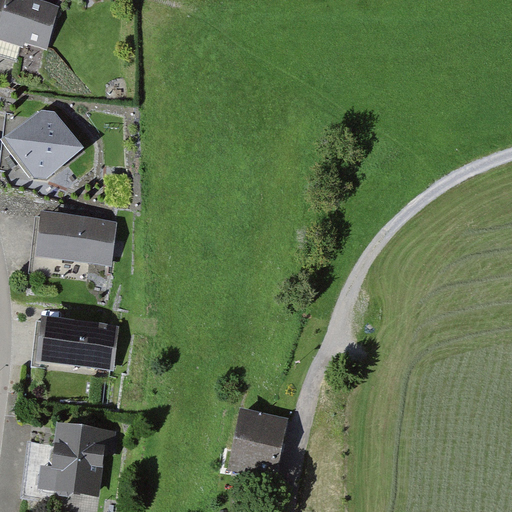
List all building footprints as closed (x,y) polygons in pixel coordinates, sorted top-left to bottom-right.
[(70,12),(32,0),(0,0),(0,34),(57,52),(70,12)] [(58,115),(20,143),(54,187),(91,158),(58,115)] [(121,229),(37,220),(31,276),(86,282),(88,266),(116,269),(121,229)] [(123,329),(46,320),(41,368),(118,377),(123,329)] [(300,423),(255,414),(245,467),(290,476),(300,423)] [(116,435),(69,430),(65,469),(49,467),(46,492),(109,499),(116,435)]
